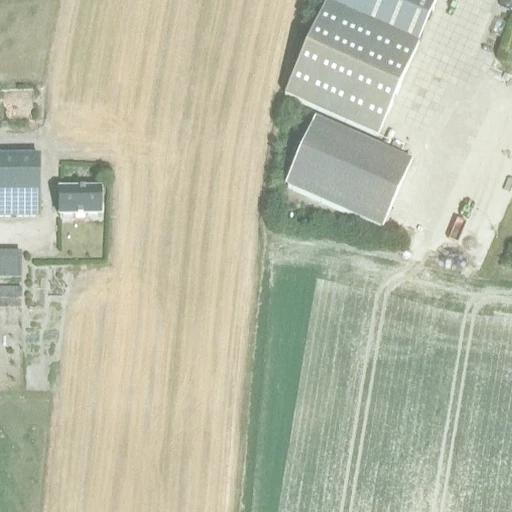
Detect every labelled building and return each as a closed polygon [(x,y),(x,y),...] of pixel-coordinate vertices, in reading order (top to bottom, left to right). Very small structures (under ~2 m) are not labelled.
[(374,136),(416,42),(434,0),(325,0),(283,95),(374,136)] [(377,227),(407,161),(315,120),(285,186),(377,227)] [(0,215),(37,216),(37,161),(37,157),(0,157),(0,215)] [(99,189),(58,189),(58,233),(98,233),(99,189)] [(0,277),(21,278),(21,250),(0,249),(0,277)] [(0,305),(19,306),(19,287),(0,287),(0,305)]
